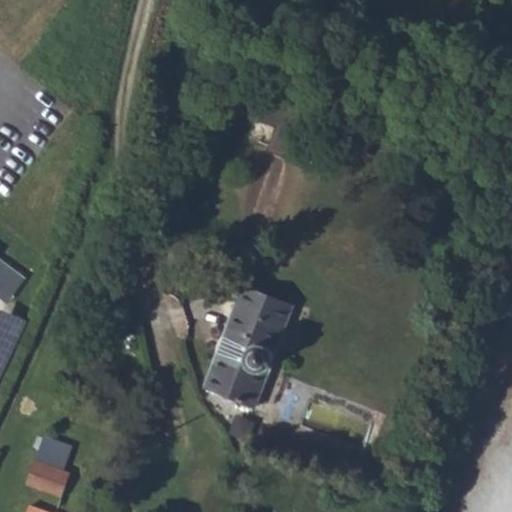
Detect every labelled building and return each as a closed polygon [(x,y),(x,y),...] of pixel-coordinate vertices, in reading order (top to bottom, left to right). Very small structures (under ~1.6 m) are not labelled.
[(277,129),(295,136),(287,158),(315,168),(331,122),(286,106),(277,129)] [(26,278),(0,259),(0,299),(6,304),(26,278)] [(206,388),(254,409),(275,360),(272,353),(290,308),(248,290),(206,388)] [(0,376),(25,321),(0,309),(0,376)] [(39,491),(48,469),(32,464),(25,486),(39,491)] [(39,491),(61,498),(69,475),(48,469),(39,491)]
